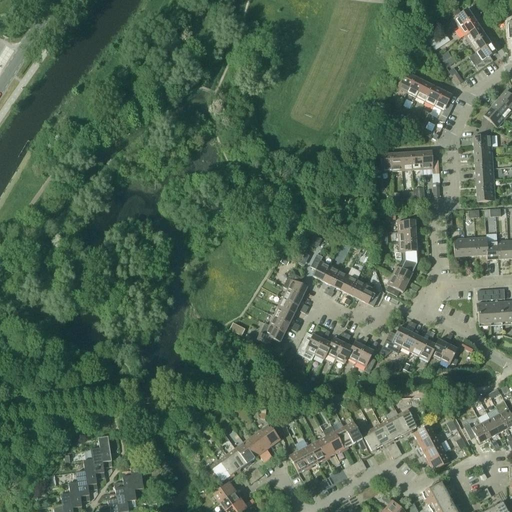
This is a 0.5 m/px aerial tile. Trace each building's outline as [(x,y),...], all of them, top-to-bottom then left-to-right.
[(452,20),(458,29),(473,19),(467,10),(452,20)] [(473,19),(458,29),(464,37),(478,27),(473,19)] [(464,37),(469,45),(484,36),(478,27),(464,37)] [(428,42),(430,47),(434,45),(441,40),(438,35),(431,40),(428,42)] [(469,45),(475,54),(490,44),(484,36),(469,45)] [(495,53),(490,44),(475,54),(481,63),(475,67),(478,71),(492,62),(489,57),(495,53)] [(452,57),(448,52),(439,58),(442,64),(451,58),(452,57)] [(455,63),(451,58),(442,64),(446,69),(455,63)] [(406,94),(414,78),(404,74),(397,89),(406,94)] [(457,74),(452,77),(457,85),(462,82),(457,74)] [(406,94),(415,98),(423,83),(414,78),(406,94)] [(415,98),(424,103),(432,87),(423,83),(415,98)] [(424,103),(434,108),(441,92),(432,87),(424,103)] [(505,92),(497,101),(511,113),(511,111),(511,90),(506,94),(505,92)] [(451,97),(441,92),(434,108),(440,111),(436,119),(444,123),(453,106),(447,104),(451,97)] [(490,109),(504,121),(511,113),(497,101),(490,109)] [(393,120),(398,111),(395,109),(393,115),(390,113),(388,118),(393,120)] [(483,118),(480,128),(491,132),(493,126),(496,129),(504,121),(490,109),(483,117),(483,118)] [(393,121),(401,124),(406,114),(398,110),(393,121)] [(404,126),(409,129),(413,121),(408,118),(404,126)] [(489,137),(491,132),(480,128),(477,138),(472,138),(473,149),(491,148),(490,137),(489,137)] [(473,149),(474,160),(491,159),(491,148),(473,149)] [(422,171),(420,153),(410,154),(411,171),(422,171)] [(431,153),(420,153),(422,171),(432,170),(432,175),(438,175),(438,161),(432,162),(431,153)] [(411,171),(410,154),(400,155),(401,172),(411,171)] [(391,173),(390,155),(372,156),(374,174),(380,173),(391,173)] [(400,155),(390,155),(391,173),(401,172),(400,155)] [(474,160),(474,171),(492,170),(491,159),(474,160)] [(474,171),(475,182),(493,181),(492,170),(474,171)] [(475,182),(476,192),(493,191),(493,181),(475,182)] [(423,191),(413,192),(414,194),(414,200),(424,199),(423,191)] [(493,191),(476,192),(476,203),(494,202),(493,191)] [(394,215),(384,215),(385,223),(390,223),(389,221),(395,221),(394,215)] [(397,223),(397,233),(415,232),(414,222),(397,223)] [(415,242),(415,232),(397,233),(398,243),(415,242)] [(322,240),(314,236),(310,244),(318,248),(322,240)] [(474,239),(464,240),(465,258),(476,257),(474,239)] [(476,257),(486,257),(486,243),(486,239),(474,239),(476,257)] [(454,259),(465,258),(464,240),(453,241),(454,259)] [(402,260),(402,262),(415,264),(415,253),(416,253),(415,242),(398,243),(399,254),(395,254),(395,260),(402,260)] [(497,261),(508,260),(507,242),(496,243),(497,261)] [(496,243),(486,243),(486,257),(486,261),(497,261),(496,243)] [(312,277),(321,282),(329,267),(320,262),(322,258),(316,255),(310,268),(315,271),(312,277)] [(283,257),(281,263),(287,266),(290,260),(283,257)] [(396,267),(391,276),(407,284),(412,275),(410,274),(415,264),(402,262),(399,269),(396,267)] [(321,282),(331,287),(338,271),(329,267),(321,282)] [(331,287),(340,291),(347,276),(338,271),(331,287)] [(347,276),(340,291),(349,296),(357,280),(358,281),(360,277),(350,271),(347,276)] [(286,290),(302,298),(307,288),(300,285),(302,279),(290,273),(287,279),(282,288),(286,290)] [(402,294),(407,284),(391,276),(387,286),(388,287),(385,292),(396,298),(399,292),(402,294)] [(349,296),(358,300),(366,285),(358,281),(357,280),(349,296)] [(374,305),(380,293),(375,291),(375,290),(366,285),(358,300),(367,305),(369,302),(374,305)] [(286,290),(282,299),(297,307),(302,298),(286,290)] [(495,291),(496,301),(504,300),(503,290),(495,291)] [(293,316),(297,307),(282,299),(277,308),(293,316)] [(511,304),(511,303),(476,305),(476,314),(477,314),(478,325),(511,323),(511,304)] [(277,308),(273,317),(288,325),(293,316),(277,308)] [(288,325),(273,317),(267,314),(262,324),(264,325),(284,334),(288,325)] [(279,344),(284,334),(264,325),(257,340),(269,346),(272,340),(279,344)] [(397,354),(400,348),(408,333),(398,328),(395,335),(389,332),(378,355),(384,358),(392,352),(397,354)] [(409,353),(417,337),(408,333),(400,348),(409,353)] [(314,356),(322,340),(312,336),(312,337),(306,334),(296,354),(311,362),(314,356)] [(409,353),(418,357),(426,342),(417,337),(409,353)] [(333,339),(330,345),(331,345),(326,355),(333,359),(331,363),(333,364),(342,344),(333,339)] [(323,361),(326,355),(331,345),(330,345),(322,340),(314,356),(323,361)] [(431,357),(439,361),(447,346),(437,341),(435,346),(430,357),(431,357)] [(435,346),(426,342),(418,357),(428,362),(431,357),(430,357),(435,346)] [(352,367),(354,368),(363,348),(354,343),(351,348),(352,349),(347,359),(354,362),(352,367)] [(463,343),(460,349),(471,354),(474,349),(463,343)] [(344,364),(347,359),(352,349),(351,348),(342,344),(333,364),(334,365),(336,361),(344,364)] [(447,346),(439,361),(449,366),(456,350),(447,346)] [(363,372),(368,375),(375,361),(370,359),(373,352),(363,348),(354,368),(355,368),(357,364),(365,368),(363,372)] [(391,368),(388,373),(398,374),(402,367),(398,365),(396,368),(391,368)] [(506,386),(500,389),(503,395),(509,392),(506,386)] [(311,411),(314,415),(320,412),(318,407),(311,411)] [(290,414),(294,422),(303,418),(298,409),(290,414)] [(506,430),(511,427),(511,419),(511,418),(508,410),(498,415),(506,430)] [(407,411),(397,416),(407,433),(416,428),(413,423),(419,420),(417,415),(411,418),(407,411)] [(506,430),(498,415),(489,420),(497,435),(506,430)] [(407,433),(397,416),(388,420),(398,438),(407,433)] [(388,420),(379,425),(389,443),(398,438),(388,420)] [(489,420),(480,425),(488,440),(497,435),(489,420)] [(352,423),(343,428),(352,445),(357,443),(362,451),(366,449),(352,423)] [(271,448),(279,442),(268,425),(259,432),(271,448)] [(389,443),(379,425),(370,430),(380,448),(389,443)] [(479,445),(488,440),(480,425),(471,430),(469,426),(463,429),(470,441),(475,438),(479,445)] [(418,445),(435,435),(430,426),(413,435),(418,445)] [(343,450),(352,445),(343,428),(334,433),(343,450)] [(380,448),(370,430),(361,435),(371,453),(380,448)] [(251,438),(266,459),(268,461),(272,459),(266,451),(271,448),(259,432),(251,438)] [(343,450),(334,433),(325,437),(334,455),(343,450)] [(440,444),(435,435),(418,445),(422,454),(440,444)] [(325,460),(334,455),(325,437),(316,442),(325,460)] [(102,469),(103,469),(112,468),(110,455),(115,454),(114,445),(108,446),(107,438),(97,439),(99,449),(102,469)] [(259,457),(261,459),(264,464),(268,461),(266,459),(251,438),(243,444),(254,460),(259,457)] [(316,465),(325,460),(316,442),(307,447),(316,465)] [(491,444),(495,451),(499,449),(495,442),(491,444)] [(234,449),(241,459),(246,466),(254,460),(243,444),(234,449)] [(445,453),(440,444),(422,454),(427,463),(445,453)] [(301,459),(307,469),(316,465),(307,447),(298,452),(301,459)] [(95,481),(95,480),(104,479),(103,469),(102,469),(99,449),(90,451),(91,461),(92,461),(95,481)] [(226,455),(238,472),(246,466),(241,459),(234,449),(226,455)] [(307,469),(301,459),(298,452),(288,457),(298,474),(307,469)] [(450,463),(445,453),(427,463),(432,472),(450,463)] [(226,455),(218,461),(229,478),(238,472),(226,455)] [(97,491),(95,480),(95,481),(92,461),(91,461),(82,462),(84,472),(85,472),(87,492),(88,492),(92,491),(95,491),(97,491)] [(221,484),(229,478),(218,461),(209,468),(212,471),(206,475),(212,483),(217,479),(221,484)] [(133,492),(134,491),(143,490),(139,465),(129,467),(130,472),(133,492)] [(89,502),(88,492),(87,492),(85,472),(84,472),(75,474),(76,484),(77,484),(80,503),(89,502)] [(135,501),(134,491),(133,492),(130,472),(121,473),(122,483),(123,483),(126,503),(135,501)] [(54,479),(47,480),(49,487),(55,486),(54,479)] [(123,483),(122,483),(114,484),(115,495),(116,495),(118,511),(127,511),(126,503),(123,483)] [(448,497),(456,493),(452,486),(444,491),(440,483),(421,494),(430,511),(463,511),(465,511),(462,504),(454,509),(448,497)] [(81,511),(80,503),(77,484),(76,484),(68,485),(69,495),(71,511),(81,511)] [(219,504),(235,492),(229,484),(212,495),(219,504)] [(224,511),(241,500),(235,492),(219,504),(224,511)] [(71,511),(69,495),(60,496),(61,506),(62,506),(62,511),(71,511)] [(118,511),(116,495),(115,495),(106,496),(108,506),(108,511),(118,511)] [(402,511),(390,501),(384,496),(381,500),(388,506),(384,510),(386,511),(402,511)] [(241,500),(224,511),(242,511),(255,504),(252,500),(244,505),(241,500)] [(506,511),(502,503),(493,508),(494,511),(506,511)]
